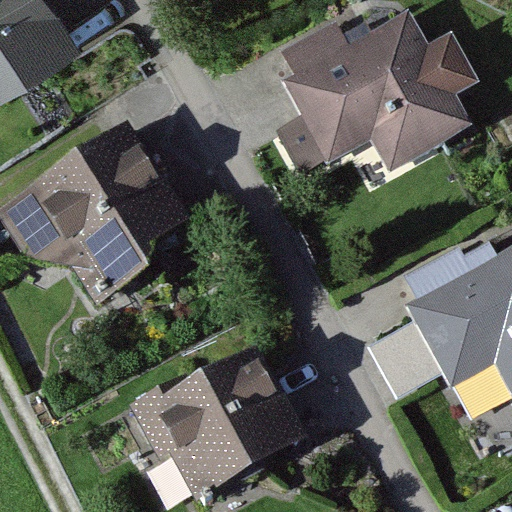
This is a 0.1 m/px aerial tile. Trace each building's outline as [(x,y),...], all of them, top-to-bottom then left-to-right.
[(46,0),(0,0),(0,107),(82,57),(46,0)] [(294,84),(283,90),(301,124),(275,138),(300,186),(374,146),(392,180),(474,136),(459,108),(480,96),(453,47),(430,59),(410,22),(352,53),(338,27),(280,58),(294,84)] [(189,236),(130,138),(0,216),(0,224),(27,268),(71,276),(95,319),(153,286),(160,254),(189,236)] [(460,253),(405,283),(419,308),(406,315),(451,397),(496,373),(511,403),(511,256),(499,263),(490,248),(465,262),(460,253)] [(178,390),(133,414),(161,467),(172,462),(198,511),(309,452),(259,359),(183,399),(178,390)]
